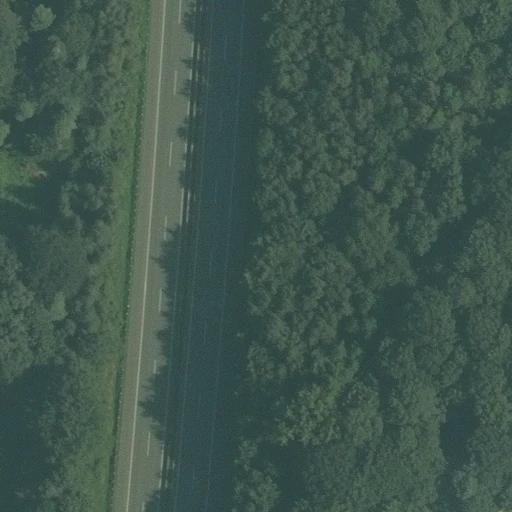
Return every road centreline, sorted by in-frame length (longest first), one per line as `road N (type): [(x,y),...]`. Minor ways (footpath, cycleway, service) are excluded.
road 1 (motorway): [(179,0),(140,511)]
road 2 (motorway): [(188,511),(227,0)]
